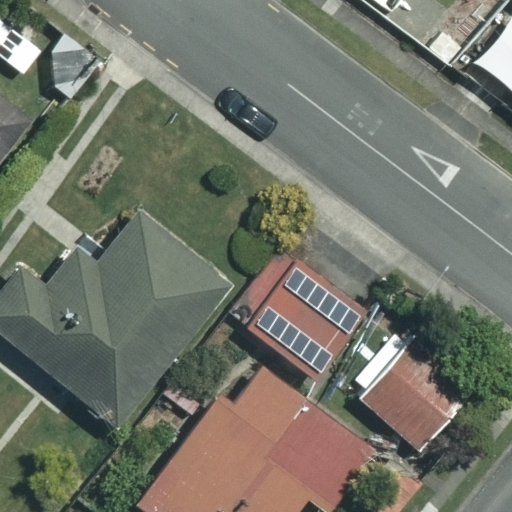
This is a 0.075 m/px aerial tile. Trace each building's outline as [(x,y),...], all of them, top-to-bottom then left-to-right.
[(511,0),(507,0),(501,9),(511,17),(511,0)] [(0,143),(22,114),(0,97),(0,143)] [(220,280),(125,208),(85,262),(68,249),(46,277),(17,256),(0,278),(0,344),(109,426),(220,280)] [(354,319),(272,254),(224,314),(306,379),(354,319)] [(458,393),(401,344),(353,399),(409,449),(458,393)] [(125,497),(143,511),(290,511),(284,507),(294,494),(310,507),(356,452),(243,357),(125,497)]
